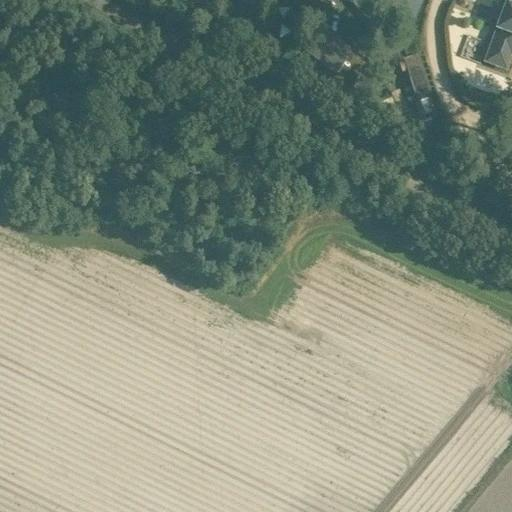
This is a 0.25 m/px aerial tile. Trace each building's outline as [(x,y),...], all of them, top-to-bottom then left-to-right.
[(213,11),(213,0),(183,0),(184,10),(213,11)] [(296,35),(315,0),(294,0),(280,26),(296,35)] [(403,30),(416,0),(379,0),(372,17),(403,30)] [(511,0),(505,0),(482,63),(506,72),(511,58),(511,0)] [(395,107),(427,104),(423,57),(390,60),(395,107)]
